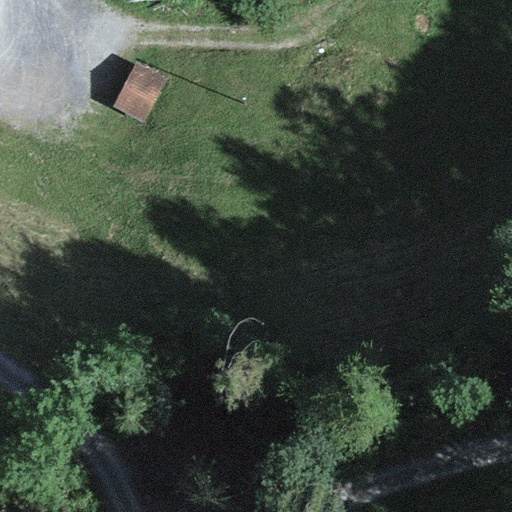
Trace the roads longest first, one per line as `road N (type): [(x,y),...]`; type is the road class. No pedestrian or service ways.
road 1 (track): [(100,449),(221,491),(380,496),(511,459)]
road 2 (track): [(0,366),(100,449)]
